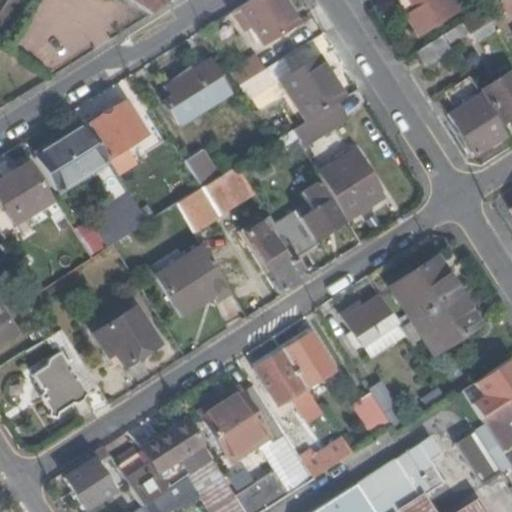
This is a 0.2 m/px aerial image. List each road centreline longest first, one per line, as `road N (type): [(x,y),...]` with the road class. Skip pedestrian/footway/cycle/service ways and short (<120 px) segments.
road 1 (residential): [(22,479),(460,199)]
road 2 (residential): [(212,0),(0,135)]
road 3 (residential): [(330,0),(460,199)]
